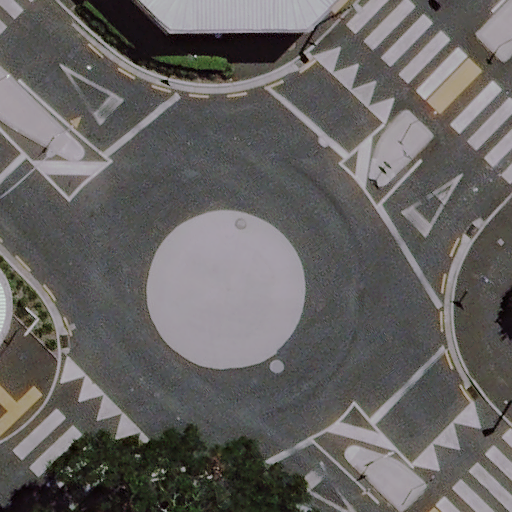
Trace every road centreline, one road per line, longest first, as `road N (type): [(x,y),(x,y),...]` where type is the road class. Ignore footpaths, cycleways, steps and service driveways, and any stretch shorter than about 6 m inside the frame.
road 1 (unclassified): [(322,210),(511,21)]
road 2 (secondary): [(129,211),(189,170),(226,165),(262,170),(322,210)]
road 3 (secondary): [(322,210),(342,243),(347,318),(308,382)]
road 4 (unclassified): [(142,380),(8,511)]
road 5 (secondary): [(142,380),(105,316),(102,279),(129,211)]
road 6 (secondary): [(308,382),(242,412),(206,411),(142,380)]
road 7 (secondary): [(426,511),(308,382)]
road 8 (secondary): [(129,211),(0,95)]
